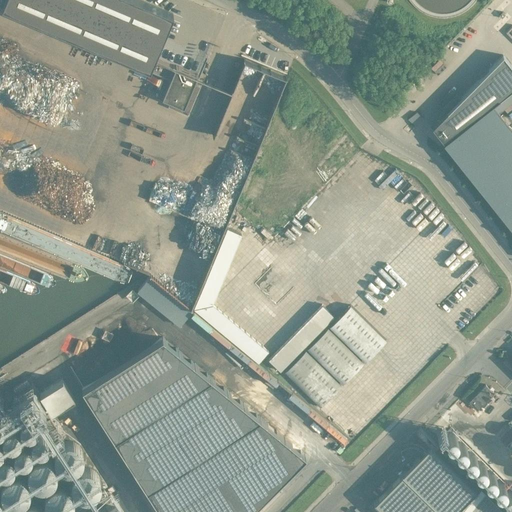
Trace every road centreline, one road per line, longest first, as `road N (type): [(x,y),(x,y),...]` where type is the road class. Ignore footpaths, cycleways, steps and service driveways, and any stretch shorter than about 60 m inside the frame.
road 1 (unclassified): [(511,262),(433,163),(379,132),(282,33),(216,0)]
road 2 (unknown): [(327,443),(144,310),(113,314),(0,384)]
road 3 (unclassified): [(319,511),(511,314)]
road 4 (unknown): [(437,323),(351,226)]
